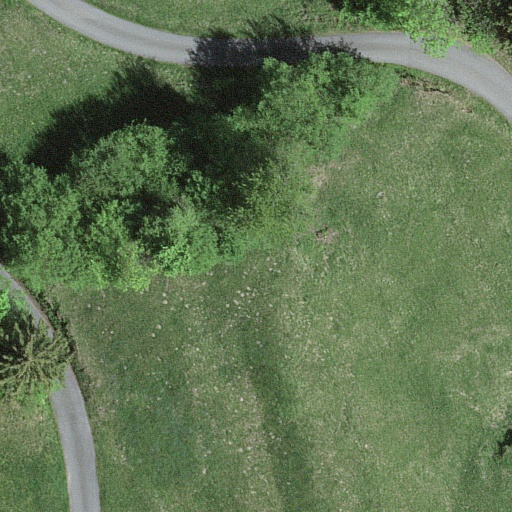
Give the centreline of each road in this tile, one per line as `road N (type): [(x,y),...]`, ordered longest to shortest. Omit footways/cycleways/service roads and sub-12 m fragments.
road 1 (track): [(511,84),(483,62),(416,45),(245,52),(144,42),(52,0)]
road 2 (track): [(0,284),(55,361),(76,431),(84,511)]
road 3 (track): [(76,431),(171,511)]
